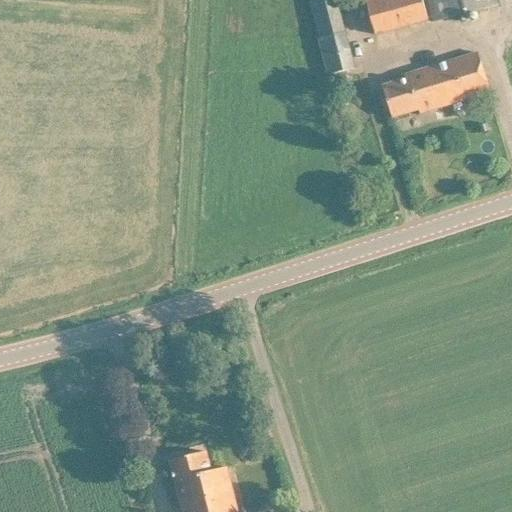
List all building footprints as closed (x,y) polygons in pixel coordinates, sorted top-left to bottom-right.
[(354,71),(337,0),(326,0),(312,4),(329,77),(354,71)] [(369,0),(377,30),(431,17),(426,0),(369,0)] [(500,3),(498,0),(432,0),(437,19),(500,3)] [(408,75),(382,83),(393,118),(420,110),(421,114),(491,93),(478,51),(407,72),(408,75)] [(170,462),(184,511),(239,511),(228,468),(212,472),(207,452),(170,462)]
